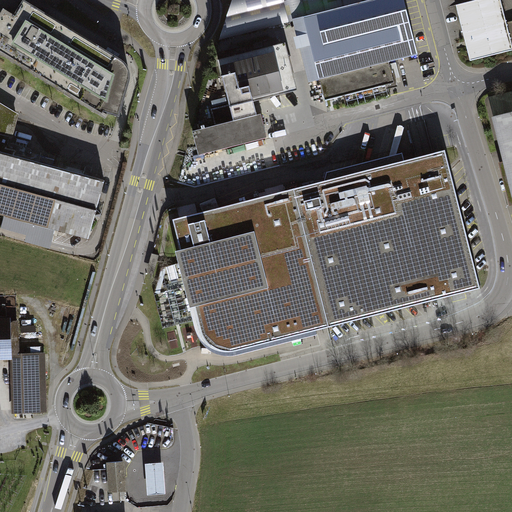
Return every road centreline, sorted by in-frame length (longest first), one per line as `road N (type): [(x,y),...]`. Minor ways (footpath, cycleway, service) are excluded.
road 1 (unclassified): [(496,303),(442,328),(177,395)]
road 2 (unclassified): [(138,193),(198,193),(331,158),(367,113)]
road 3 (unclassified): [(496,303),(508,262),(456,88)]
road 4 (unclassified): [(203,158),(367,113)]
road 5 (secondary): [(98,336),(138,193)]
